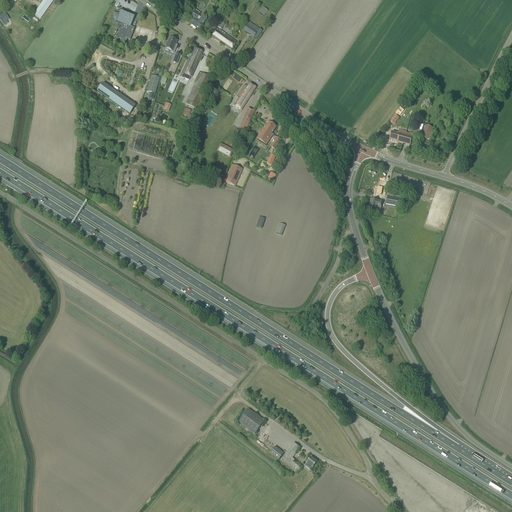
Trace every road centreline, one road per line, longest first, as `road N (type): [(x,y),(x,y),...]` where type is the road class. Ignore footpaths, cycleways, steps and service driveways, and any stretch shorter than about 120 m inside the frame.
road 1 (motorway): [(0,173),(511,495)]
road 2 (motorway): [(458,448),(0,158)]
road 3 (unclassified): [(397,511),(319,395),(0,192)]
road 4 (tertiary): [(362,149),(142,0)]
road 5 (motorway): [(458,448),(332,337),(331,297),(370,272)]
road 6 (unclassified): [(511,468),(446,416),(370,272)]
road 7 (unclassified): [(442,176),(511,30)]
road 8 (tertiary): [(370,272),(348,198),(362,149)]
